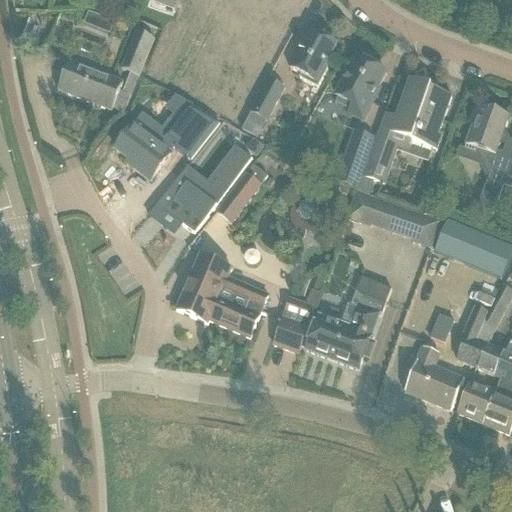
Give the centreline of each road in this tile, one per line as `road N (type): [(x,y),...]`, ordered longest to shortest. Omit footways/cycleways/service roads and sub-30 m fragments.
road 1 (unclassified): [(511,487),(359,425),(140,384)]
road 2 (unclassified): [(140,384),(153,295),(79,189),(59,196)]
road 3 (residential): [(511,70),(400,29),(361,0)]
road 4 (unclassified): [(13,391),(140,384)]
road 5 (tertiary): [(30,511),(13,391)]
